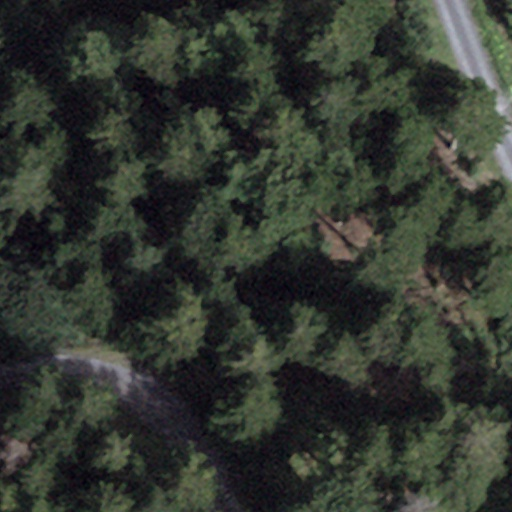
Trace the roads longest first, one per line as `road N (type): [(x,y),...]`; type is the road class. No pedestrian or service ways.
road 1 (track): [(222,511),(180,415),(76,364),(0,369)]
road 2 (track): [(451,0),(511,137)]
